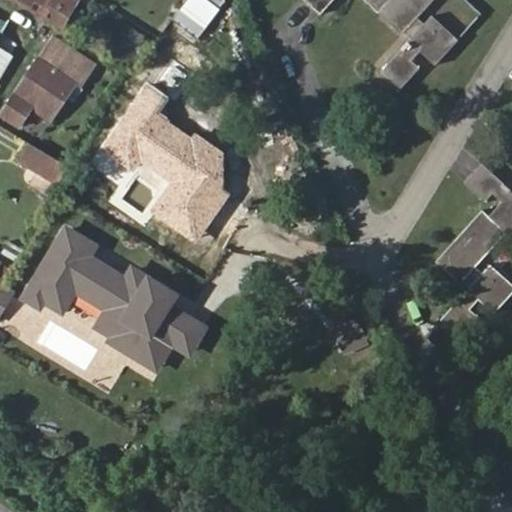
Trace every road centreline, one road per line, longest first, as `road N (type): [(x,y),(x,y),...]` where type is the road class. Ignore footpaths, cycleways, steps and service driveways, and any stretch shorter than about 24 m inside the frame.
road 1 (residential): [(511,39),(380,244)]
road 2 (residential): [(288,33),(380,244)]
road 3 (residential): [(380,244),(443,393)]
